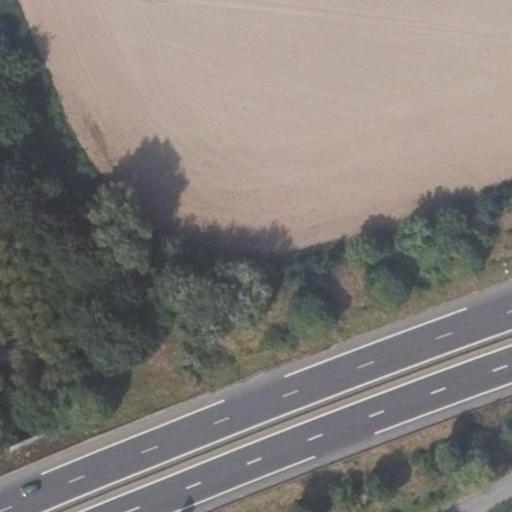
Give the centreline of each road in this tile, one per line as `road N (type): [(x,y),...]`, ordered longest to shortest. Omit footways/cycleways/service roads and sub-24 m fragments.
road 1 (trunk): [(511,312),(3,511)]
road 2 (trunk): [(131,511),(511,368)]
road 3 (track): [(0,349),(72,511)]
